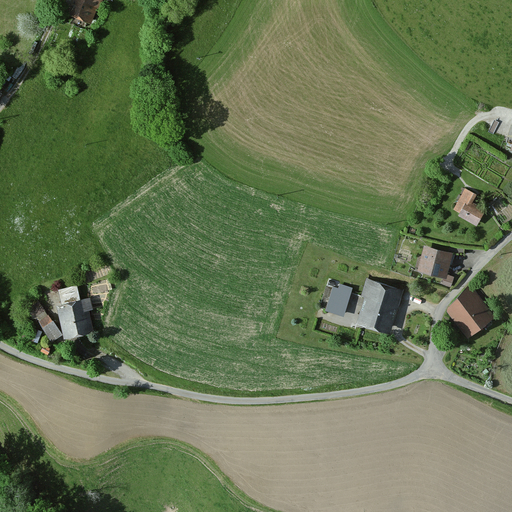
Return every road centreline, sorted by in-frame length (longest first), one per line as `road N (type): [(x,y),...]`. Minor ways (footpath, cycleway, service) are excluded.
road 1 (residential): [(430,370),(356,391),(238,400),(102,379),(0,344)]
road 2 (residential): [(511,235),(441,309),(430,370)]
